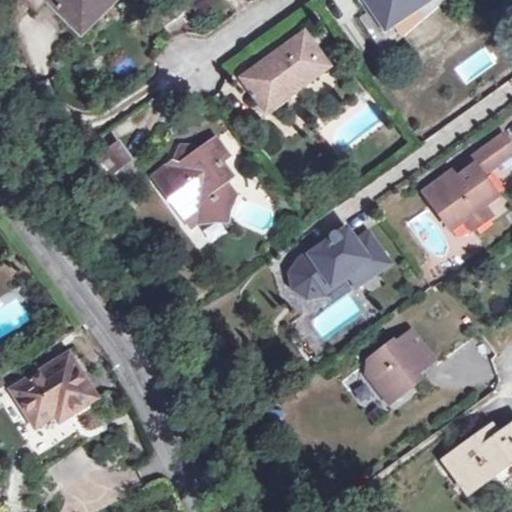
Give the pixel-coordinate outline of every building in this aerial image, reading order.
[(45,0),(73,27),(80,35),(114,0),(45,0)] [(183,14),(175,3),(173,0),(150,0),(144,5),(161,29),(183,14)] [(363,0),(385,31),(432,0),(363,0)] [(73,27),(57,44),(75,61),(91,45),(80,35),(73,27)] [(311,76),(325,66),(303,34),(241,79),(266,113),(313,80),(311,76)] [(311,76),(313,80),(327,69),(325,66),(311,76)] [(449,186),(444,179),(423,195),(449,231),(465,219),(472,229),(489,217),(482,207),(497,196),(482,176),(511,152),(511,150),(503,137),(464,165),(469,172),(457,181),(449,186)] [(224,183),(230,179),(220,164),(228,159),(214,141),(175,169),(165,167),(152,176),(186,222),(193,218),(198,223),(224,219),(235,197),(224,183)] [(116,145),(96,159),(108,176),(128,161),(116,145)] [(449,186),(457,181),(451,174),(444,179),(449,186)] [(340,235),(342,239),(350,233),(348,230),(340,235)] [(331,233),(330,234),(329,236),(329,237),(329,238),(329,240),(295,264),(290,274),(294,290),(307,298),(324,295),(333,289),(332,287),(348,275),(357,288),(390,265),(366,232),(355,240),(350,233),(342,239),(340,235),(339,234),(338,234),(337,233),(336,233),(335,232),(334,232),(332,233),(331,233)] [(367,377),(378,393),(383,390),(391,400),(407,389),(404,384),(416,375),(432,364),(412,335),(394,348),(391,344),(368,360),(367,377)] [(68,355),(12,391),(35,427),(54,414),(71,404),(76,411),(95,399),(68,355)] [(404,384),(407,389),(419,380),(416,375),(404,384)] [(383,390),(378,393),(386,404),(391,400),(383,390)] [(35,427),(12,391),(0,398),(0,401),(44,470),(86,444),(69,416),(59,422),(54,414),(35,427)] [(59,422),(69,416),(76,411),(71,404),(54,414),(59,422)] [(466,495),(511,461),(511,427),(496,439),(489,429),(442,462),(466,495)]
